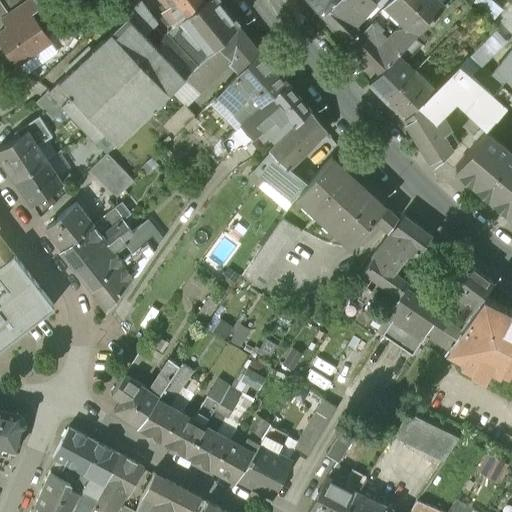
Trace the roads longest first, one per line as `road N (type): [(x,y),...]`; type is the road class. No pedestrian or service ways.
road 1 (tertiary): [(262,0),(406,175),(511,267)]
road 2 (residential): [(54,405),(269,511)]
road 3 (residential): [(0,203),(73,309),(80,350),(54,405)]
